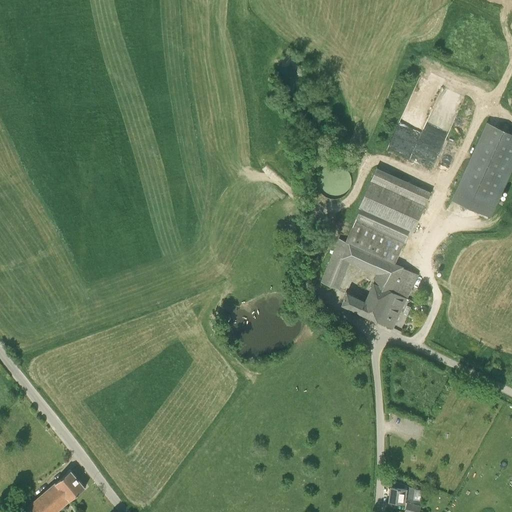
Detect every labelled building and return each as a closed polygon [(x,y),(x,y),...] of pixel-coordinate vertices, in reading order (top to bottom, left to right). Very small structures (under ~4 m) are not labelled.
[(491,217),(511,170),(511,133),(487,122),(452,200),(491,217)] [(410,160),(431,170),(449,132),(438,127),(433,138),(431,137),(427,144),(424,142),(421,150),(416,148),(410,160)] [(325,165),(320,168),(317,172),(314,177),(314,183),(315,188),(318,193),(323,196),(328,198),(334,198),(339,196),(344,193),(347,188),(348,183),(347,177),(345,172),(341,168),(336,165),(331,164),(325,165)] [(425,206),(430,192),(377,167),(358,207),(360,208),(354,221),(346,241),(342,239),(336,245),(321,282),(338,289),(350,260),(378,273),(371,288),(381,293),(369,317),(377,321),(391,291),(407,298),(418,274),(394,263),(410,231),(413,232),(425,206)] [(342,304),(369,317),(381,293),(371,288),(367,297),(359,294),(358,297),(347,292),(342,304)] [(393,328),(407,298),(391,291),(377,321),(393,328)] [(70,499),(85,487),(71,470),(56,482),(29,505),(34,511),(55,511),(70,499)] [(414,489),(404,484),(392,479),(389,500),(405,502),(405,498),(413,499),(414,489)] [(418,511),(420,506),(408,502),(405,511),(418,511)]
